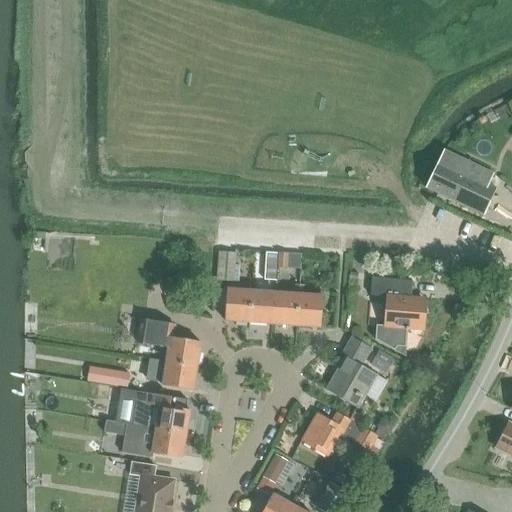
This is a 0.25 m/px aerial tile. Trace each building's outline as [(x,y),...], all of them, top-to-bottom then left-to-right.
[(439,162),(426,188),(484,216),(497,189),(489,185),(494,175),(466,161),(444,151),(439,162)] [(264,280),(276,281),(277,253),(266,252),(264,280)] [(218,253),(216,282),(233,283),(234,266),(235,254),(218,253)] [(278,254),(277,269),(287,270),(288,254),(278,254)] [(389,297),(386,327),(378,326),(376,340),(396,351),(399,346),(407,347),(408,330),(410,330),(410,329),(426,331),(428,304),(412,302),(414,281),(372,278),(371,295),(389,297)] [(225,310),(224,321),(248,322),(251,292),(239,291),(227,290),(225,310)] [(251,292),(248,322),(272,324),(275,294),(251,292)] [(275,294),(272,324),(296,326),(299,295),(275,294)] [(299,295),(296,326),(320,328),(323,297),(299,295)] [(140,320),(136,344),(168,349),(166,362),(197,367),(201,343),(173,339),(175,325),(140,320)] [(352,337),(342,354),(346,356),(328,389),(360,406),(377,373),(363,365),(372,348),(352,337)] [(379,352),(370,367),(384,375),(393,360),(379,352)] [(166,362),(162,386),(193,391),(197,367),(166,362)] [(129,374),(90,367),(88,381),(127,388),(129,374)] [(134,413),(131,426),(186,435),(190,411),(186,410),(188,400),(137,392),(134,413)] [(354,412),(350,421),(356,424),(360,426),(365,417),(354,412)] [(318,415),(303,443),(328,457),(340,435),(356,444),(364,429),(360,426),(356,424),(350,421),(337,414),(332,423),(318,415)] [(511,453),(511,422),(510,422),(498,446),(511,453)] [(131,426),(129,438),(140,440),(139,450),(151,452),(151,453),(182,459),(186,435),(131,426)] [(364,429),(356,444),(371,452),(379,437),(364,429)] [(106,456),(127,460),(129,445),(108,441),(106,456)] [(263,477),(275,484),(288,461),(276,454),(263,477)] [(141,477),(135,511),(170,511),(172,502),(171,502),(174,482),(154,479),(156,467),(131,463),(129,476),(141,477)] [(315,507),(323,511),(339,511),(350,494),(329,482),(315,507)] [(290,511),(295,505),(273,493),(262,511),(290,511)]
